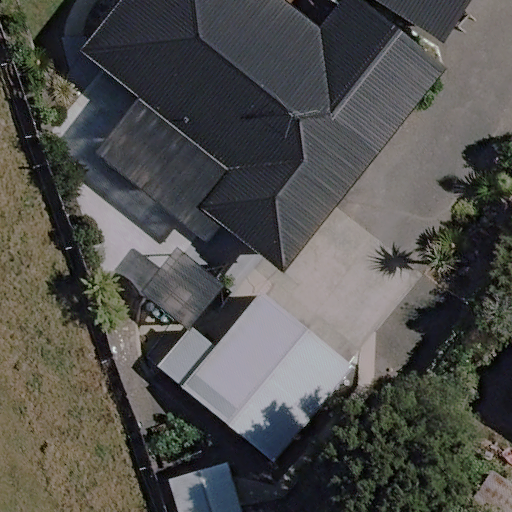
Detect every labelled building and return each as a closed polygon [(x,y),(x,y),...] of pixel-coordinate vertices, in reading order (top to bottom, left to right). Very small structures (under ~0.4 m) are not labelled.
[(197,215),(275,278),(432,85),(338,9),(310,44),(255,0),(128,0),(83,57),(230,176),(197,215)] [(468,0),(358,0),(437,49),(468,0)] [(345,379),(240,283),(162,369),(267,464),(345,379)] [(511,511),(511,484),(484,464),(448,511),(511,511)] [(240,511),(223,465),(161,487),(169,511),(240,511)]
